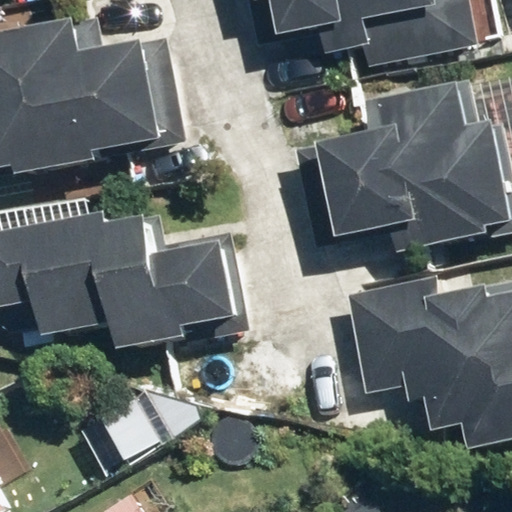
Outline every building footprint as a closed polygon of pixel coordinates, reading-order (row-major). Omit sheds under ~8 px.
[(492,51),(483,0),(279,0),(281,12),(299,9),(304,43),(344,37),(347,60),(383,54),(385,68),(492,51)] [(112,55),(104,17),(0,38),(0,115),(13,179),(201,141),(180,41),(112,55)] [(414,236),(418,255),(511,237),(511,86),(394,109),(399,139),(345,149),(363,246),(414,236)] [(137,327),(138,352),(202,348),(201,330),(256,327),(251,253),(175,258),(173,228),(1,239),(6,317),(58,313),(59,332),(137,327)] [(487,431),(491,453),(511,449),(511,288),(462,297),(460,284),(365,300),(381,394),(419,387),(428,441),(487,431)] [(0,511),(18,511),(6,490),(10,488),(0,470),(0,511)] [(141,495),(148,506),(139,511),(184,511),(164,480),(141,495)]
